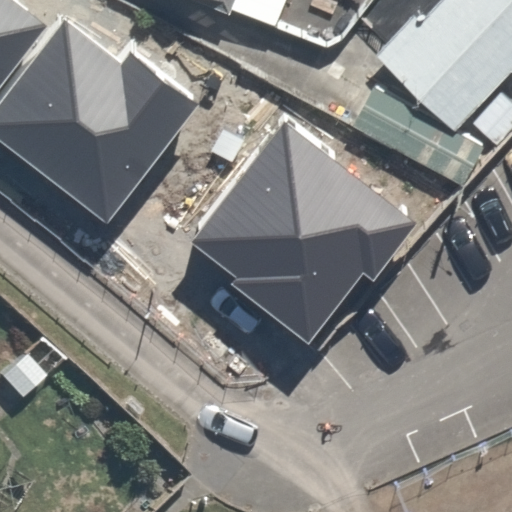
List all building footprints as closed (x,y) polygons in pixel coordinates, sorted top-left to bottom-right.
[(104,0),(97,0),(38,85),(47,92),(13,141),(109,207),(186,95),(216,116),(248,70),(160,9),(146,29),(104,0)] [(205,0),(278,32),(291,0),(205,0)] [(493,143),(511,125),(511,81),(507,76),(511,71),(511,0),(419,0),(379,37),(457,122),(466,114),(493,143)] [(474,134),(373,70),(344,115),(445,179),(474,134)] [(314,153),(272,132),(255,167),(297,187),(314,153)] [(280,252),(189,194),(141,270),(231,327),(280,252)] [(62,367),(35,341),(2,375),(29,401),(62,367)]
